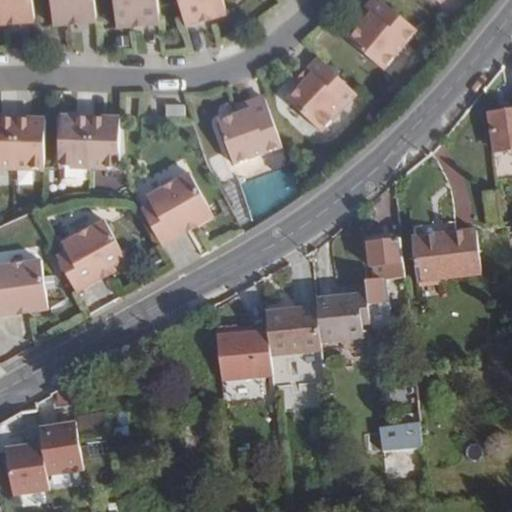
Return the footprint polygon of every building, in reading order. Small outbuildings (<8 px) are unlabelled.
[(0,0),(0,25),(35,23),(33,0),(0,0)] [(52,0),(54,26),(97,23),(95,0),(52,0)] [(115,0),(118,28),(160,25),(158,0),(115,0)] [(180,0),(188,26),(229,15),(225,0),(180,0)] [(349,40),(384,68),(417,28),(381,0),(372,0),(366,8),(371,12),(362,23),(349,40)] [(371,12),(366,8),(357,19),(362,23),(371,12)] [(290,101),(322,133),(358,96),(322,60),(310,72),(315,76),(305,86),(290,101)] [(315,76),(310,72),(300,82),(304,86),(315,76)] [(218,122),(233,166),(282,149),(265,100),(250,105),(252,111),(238,116),(218,122)] [(252,111),(250,105),(236,110),(238,116),(252,111)] [(163,117),(182,117),(181,107),(163,107),(163,117)] [(511,112),(489,116),(494,151),(511,149),(511,112)] [(0,168),(15,169),(17,119),(0,118),(0,168)] [(60,167),(90,168),(92,118),(61,118),(60,167)] [(108,119),(92,118),(90,168),(120,169),(121,120),(108,119)] [(33,120),(17,119),(15,169),(45,170),(46,120),(33,120)] [(511,171),(493,174),(494,180),(495,180),(511,178),(511,171)] [(143,211),(163,246),(215,217),(191,174),(149,198),(153,205),(143,211)] [(509,199),(511,199),(511,178),(495,180),(497,191),(498,200),(509,199)] [(498,200),(497,191),(481,193),(485,225),(511,222),(511,218),(509,199),(498,200)] [(58,258),(78,293),(129,264),(106,221),(63,245),(68,252),(58,258)] [(476,239),(475,231),(412,239),(416,281),(480,274),(476,239)] [(404,278),(399,241),(366,245),(369,266),(372,266),(386,264),(388,279),(404,278)] [(0,317),(48,311),(41,262),(0,267),(0,317)] [(386,264),(372,266),(373,281),(380,280),(388,279),(386,264)] [(373,281),(365,282),(366,294),(369,328),(389,326),(387,303),(383,304),(380,280),(373,281)] [(369,328),(366,294),(359,295),(363,338),(370,337),(369,328)] [(359,295),(317,300),(318,310),(321,342),(363,338),(359,295)] [(318,310),(266,315),(268,332),(270,356),(322,351),(321,342),(318,310)] [(268,332),(217,336),(221,381),(272,376),(270,356),(268,332)] [(106,415),(80,418),(83,441),(109,437),(110,438),(130,436),(127,414),(106,417),(106,415)] [(8,449),(14,495),(49,491),(48,476),(84,471),(78,424),(42,429),(44,444),(8,449)] [(392,451),(421,449),(419,428),(390,431),(391,441),(392,451)] [(382,452),(392,451),(391,441),(381,441),(382,452)] [(376,448),(365,449),(367,467),(378,466),(376,448)] [(50,486),(80,482),(79,473),(49,477),(50,486)]
